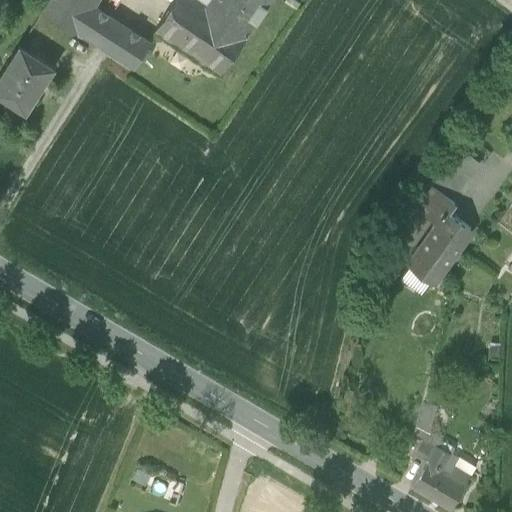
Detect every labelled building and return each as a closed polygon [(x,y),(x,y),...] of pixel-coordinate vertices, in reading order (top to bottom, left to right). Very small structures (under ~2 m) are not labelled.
[(77,31),(98,44),(114,18),(94,5),(96,0),(49,0),(42,11),(76,33),(77,31)] [(174,0),(155,31),(220,74),(222,71),(221,71),(248,32),(209,5),(201,0),(174,0)] [(270,0),(212,0),(209,5),(248,32),(270,0)] [(98,44),(111,53),(128,26),(114,18),(98,44)] [(149,40),(128,26),(111,53),(134,68),(150,41),(149,40)] [(0,76),(0,94),(25,111),(53,67),(20,46),(0,76)] [(432,185),(453,200),(470,177),(449,162),(432,185)] [(407,262),(435,283),(446,268),(443,265),(470,228),(445,211),(453,200),(432,185),(417,207),(437,222),(407,262)] [(406,461),(429,465),(434,457),(445,404),(422,399),(406,461)] [(417,486),(457,508),(473,480),(434,457),(429,465),(417,486)]
